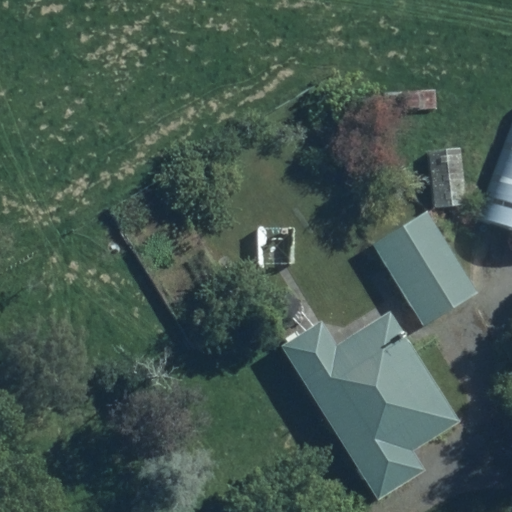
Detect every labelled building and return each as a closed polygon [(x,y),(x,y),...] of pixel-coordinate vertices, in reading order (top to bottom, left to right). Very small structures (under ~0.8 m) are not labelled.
[(511,121),(475,218),(511,230),(511,121)] [(459,146),(428,149),(434,206),(465,203),(459,146)] [(165,182),(114,212),(175,319),(227,290),(165,182)] [(427,209),(372,243),(422,324),(478,291),(427,209)] [(320,318),(280,345),(378,499),(425,469),(413,450),(460,420),(390,309),(337,344),(320,318)]
